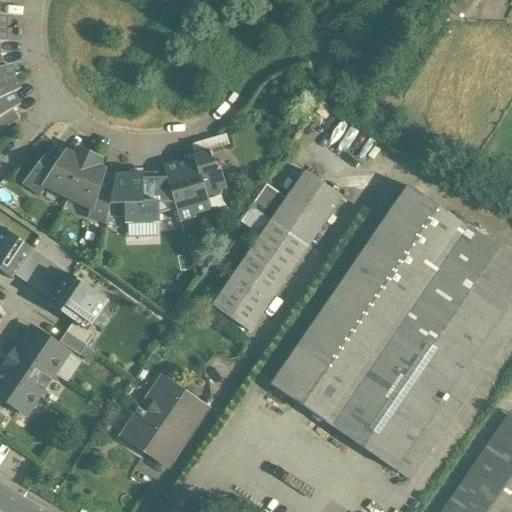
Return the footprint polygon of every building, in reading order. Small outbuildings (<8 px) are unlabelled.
[(466,0),(445,0),(442,5),(456,15),(466,0)] [(0,56),(0,84),(15,78),(12,66),(3,68),(0,56)] [(15,78),(0,84),(0,118),(13,110),(20,105),(14,93),(21,89),(15,78)] [(13,110),(0,118),(0,132),(20,120),(13,110)] [(60,161),(43,187),(45,187),(68,199),(89,154),(78,149),(74,156),(67,152),(60,161)] [(212,152),(164,167),(166,173),(176,210),(180,223),(196,218),(195,215),(211,210),(207,198),(222,194),(221,190),(226,188),(221,171),(222,171),(221,168),(218,169),(214,158),(213,158),(212,152)] [(49,153),(26,183),(41,193),(45,187),(43,187),(60,161),(49,153)] [(101,160),(89,154),(68,199),(92,210),(93,211),(102,181),(105,171),(98,167),(101,160)] [(159,203),(160,215),(176,210),(166,173),(143,174),(144,203),(159,203)] [(287,199),(271,222),(309,248),(343,198),(305,173),(287,199)] [(128,174),(117,174),(114,185),(110,206),(125,206),(144,205),(144,203),(143,174),(128,174)] [(114,185),(102,181),(93,211),(92,210),(90,216),(107,222),(107,220),(110,206),(114,185)] [(287,199),(267,185),(251,208),(271,222),(287,199)] [(408,187),(271,386),(332,428),(469,228),(408,187)] [(159,203),(144,203),(144,205),(125,206),(125,219),(125,224),(160,224),(160,215),(159,203)] [(125,219),(125,206),(110,206),(107,220),(125,219)] [(271,222),(236,273),(274,299),(309,248),(271,222)] [(33,250),(0,228),(0,272),(12,280),(33,250)] [(511,257),(469,228),(332,428),(411,482),(511,334),(511,257)] [(274,299),(236,273),(213,307),(251,332),(274,299)] [(109,302),(69,275),(48,305),(88,332),(109,302)] [(68,353),(32,329),(18,349),(17,349),(16,349),(56,376),(57,376),(54,374),(68,353)] [(86,346),(67,333),(60,343),(80,356),(86,346)] [(56,376),(16,349),(3,369),(43,396),(56,376)] [(43,396),(3,369),(2,370),(3,371),(0,375),(0,398),(26,416),(40,395),(42,397),(43,396)] [(172,382),(161,398),(156,394),(143,412),(140,409),(137,413),(141,416),(125,439),(146,454),(150,448),(170,462),(207,407),(172,382)] [(511,511),(511,414),(455,496),(479,511),(511,511)] [(454,495),(442,511),(479,511),(455,496),(454,495)]
